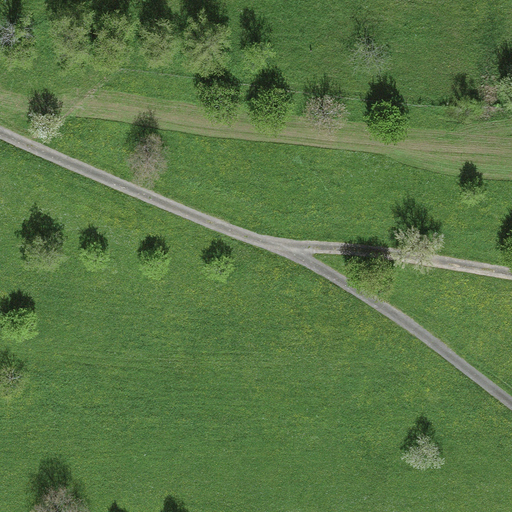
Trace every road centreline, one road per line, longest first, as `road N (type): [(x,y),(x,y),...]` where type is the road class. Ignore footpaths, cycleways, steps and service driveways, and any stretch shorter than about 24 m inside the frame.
road 1 (track): [(0,129),(311,262),(434,343),(511,407)]
road 2 (track): [(511,274),(272,245)]
